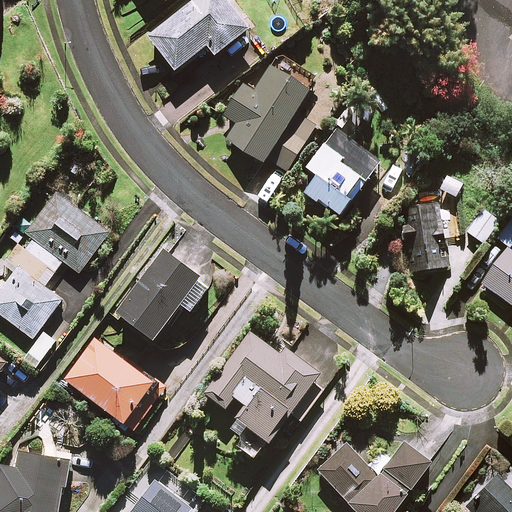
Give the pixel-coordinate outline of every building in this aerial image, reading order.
[(248,30),(223,0),(194,0),(148,38),(175,71),(205,47),(214,57),(248,30)] [(309,91),(270,66),(255,89),(244,82),(224,114),(238,123),(226,141),(263,164),(266,160),(286,173),(315,126),(294,113),(309,91)] [(338,217),(379,164),(335,130),(332,135),(305,169),(316,177),(305,191),(338,217)] [(461,185),(445,177),(439,190),(455,198),(461,185)] [(34,240),(26,251),(16,244),(3,262),(13,269),(0,286),(0,315),(33,340),(62,301),(44,288),(63,262),(79,274),(110,232),(56,193),(26,234),(34,240)] [(447,267),(436,204),(408,209),(411,223),(401,225),(410,274),(447,267)] [(499,221),(482,210),(467,233),(484,244),(499,221)] [(511,244),(511,218),(497,239),(509,248),(511,244)] [(511,252),(506,248),(480,285),(511,307),(511,252)] [(209,287),(163,252),(116,314),(152,342),(180,305),(189,313),(209,287)] [(55,342),(43,333),(25,359),(36,368),(55,342)] [(281,347),(276,352),(250,333),(204,393),(225,409),(233,398),(244,406),(237,415),(228,427),(240,435),(246,427),(251,431),(238,447),(253,459),(266,443),(268,444),(291,415),(299,422),(324,389),(313,380),(318,375),(294,357),(281,347)] [(164,390),(96,339),(65,380),(133,431),(164,390)] [(316,469),(352,507),(358,511),(391,511),(430,464),(403,443),(379,474),(377,475),(345,441),(316,469)] [(42,447),(41,456),(18,452),(14,469),(0,466),(0,511),(64,511),(67,496),(64,495),(69,467),(72,453),(42,447)] [(511,492),(511,477),(503,468),(464,507),(469,511),(511,511),(511,492)] [(188,511),(190,510),(154,482),(130,511),(188,511)]
